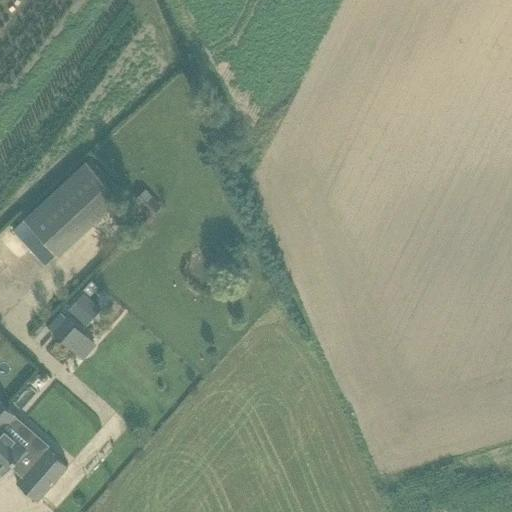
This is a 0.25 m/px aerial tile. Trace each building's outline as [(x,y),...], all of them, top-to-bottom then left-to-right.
[(149,217),(161,206),(145,189),(133,199),(149,217)] [(13,232),(46,268),(57,259),(24,221),(13,232)] [(84,290),(90,296),(98,287),(92,281),(84,290)] [(84,294),(71,309),(84,321),(97,306),(84,294)] [(65,317),(52,333),(70,348),(83,333),(65,317)] [(26,447),(4,427),(15,414),(5,406),(0,411),(0,471),(3,474),(26,447)] [(37,501),(67,466),(46,448),(16,483),(37,501)]
